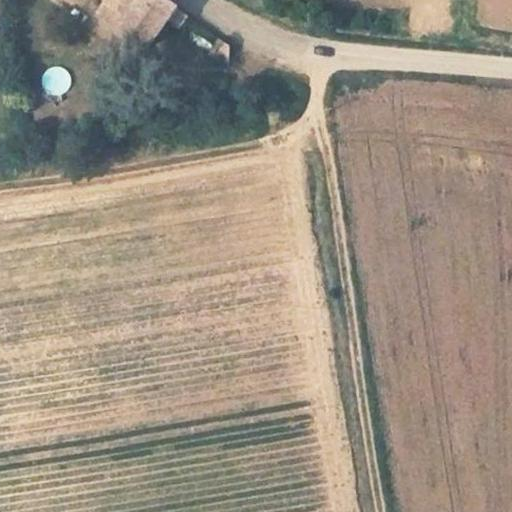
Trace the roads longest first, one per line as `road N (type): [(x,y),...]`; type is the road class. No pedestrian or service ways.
road 1 (track): [(321,57),(309,123),(373,511)]
road 2 (residential): [(195,0),(321,57),(511,71)]
road 3 (track): [(0,185),(311,133)]
